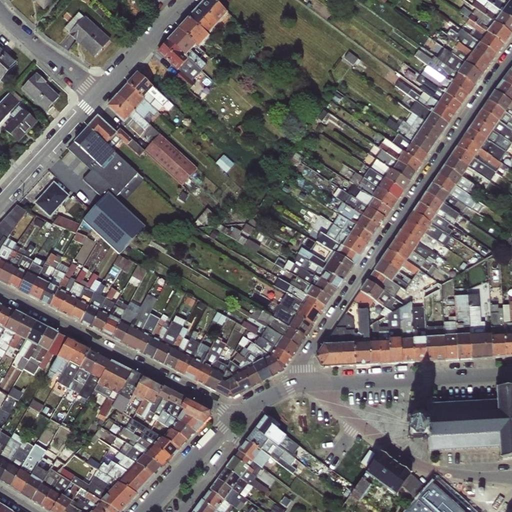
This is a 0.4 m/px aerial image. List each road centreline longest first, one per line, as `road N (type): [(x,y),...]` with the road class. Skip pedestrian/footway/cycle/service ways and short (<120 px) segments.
road 1 (residential): [(511,54),(315,344),(301,369),(303,383)]
road 2 (residential): [(233,415),(0,291)]
road 3 (residential): [(303,383),(416,465),(511,478)]
road 4 (residential): [(511,374),(303,383)]
road 5 (residential): [(101,99),(0,204)]
road 6 (residential): [(101,99),(0,4)]
road 7 (residential): [(191,0),(101,99)]
road 8 (residential): [(233,415),(142,511)]
road 9 (residential): [(175,511),(238,437),(245,425),(233,415)]
